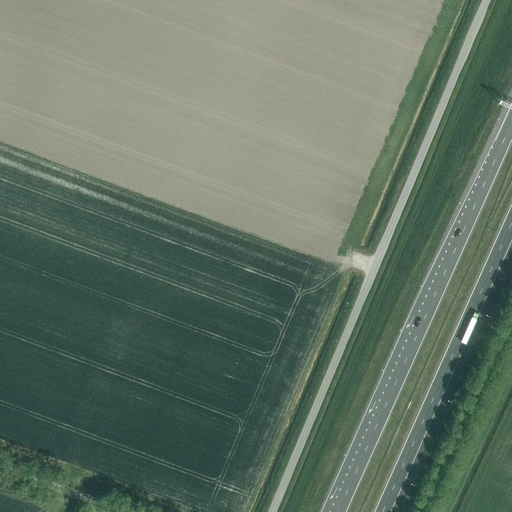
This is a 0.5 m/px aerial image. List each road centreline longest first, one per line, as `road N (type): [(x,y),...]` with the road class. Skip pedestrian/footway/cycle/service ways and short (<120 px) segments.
road 1 (unclassified): [(275,511),(487,0)]
road 2 (motorway): [(511,124),(338,511)]
road 3 (motorway): [(381,511),(511,220)]
